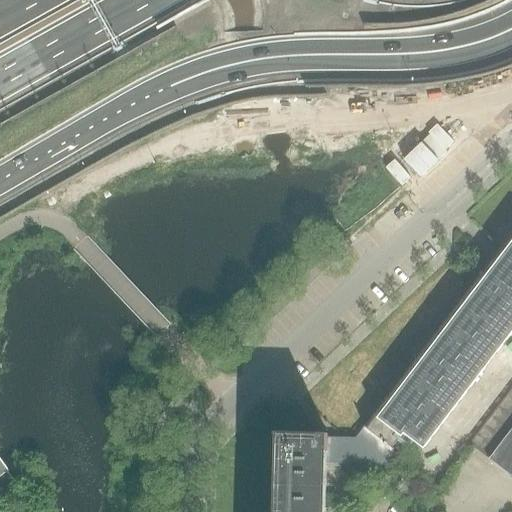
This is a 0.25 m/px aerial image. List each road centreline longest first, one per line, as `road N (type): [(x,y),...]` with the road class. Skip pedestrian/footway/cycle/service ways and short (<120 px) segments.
road 1 (trunk): [(0,171),(130,95),(207,66),(443,46),(511,20)]
road 2 (residential): [(189,511),(195,450),(209,426),(511,139)]
road 3 (trunk): [(0,80),(141,0)]
